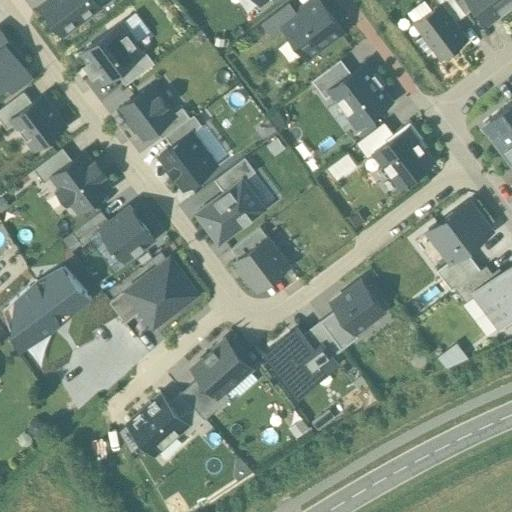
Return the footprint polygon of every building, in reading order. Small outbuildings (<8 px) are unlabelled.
[(42,0),(62,29),(103,1),(101,0),(42,0)] [(323,0),(306,0),(280,20),(308,55),(344,26),(323,0)] [(455,22),(466,14),(455,0),(438,0),(441,3),(413,23),(441,61),(469,41),(455,22)] [(487,18),(507,3),(504,0),(455,0),(466,14),(478,6),(487,18)] [(116,20),(78,47),(106,85),(120,75),(126,84),(150,67),(116,20)] [(0,34),(0,97),(30,76),(0,34)] [(330,90),(357,127),(401,96),(368,51),(349,65),(342,56),(313,76),(325,93),(330,90)] [(152,82),(123,101),(144,132),(159,122),(167,134),(171,132),(194,116),(184,101),(171,110),(152,82)] [(69,124),(47,91),(33,100),(25,88),(0,104),(0,113),(6,122),(15,116),(36,146),(69,124)] [(511,95),(479,118),(511,164),(511,95)] [(207,128),(198,114),(194,116),(171,132),(177,142),(157,156),(178,187),(220,160),(201,132),(207,128)] [(384,119),(357,140),(367,153),(376,147),(404,183),(438,156),(409,118),(393,131),(384,119)] [(81,208),(113,185),(86,146),(70,158),(62,147),(34,166),(45,181),(55,173),(81,208)] [(244,154),(211,176),(218,185),(187,207),(209,239),(263,203),(242,173),(252,166),(244,154)] [(469,193),(423,225),(448,259),(439,265),(454,286),(482,265),(467,244),(493,226),(469,193)] [(115,218),(106,206),(80,227),(91,241),(108,228),(132,259),(160,238),(133,204),(115,218)] [(262,224),(235,246),(242,255),(237,259),(260,289),(293,263),(262,224)] [(204,292),(173,251),(113,296),(129,318),(140,310),(155,329),(204,292)] [(482,265),(454,286),(463,298),(472,292),(499,330),(511,321),(511,263),(491,278),(482,265)] [(15,299),(11,329),(18,350),(54,330),(92,296),(63,265),(39,279),(15,299)] [(393,319),(362,278),(328,304),(332,310),(321,318),(342,346),(353,337),(359,344),(393,319)] [(294,313),(256,342),(298,395),(339,364),(331,354),(342,346),(321,318),(306,329),(294,313)] [(194,383),(183,392),(204,417),(215,408),(212,405),(250,374),(224,344),(187,375),(194,383)] [(161,389),(124,421),(152,454),(186,425),(190,429),(204,417),(183,392),(172,401),(161,389)]
